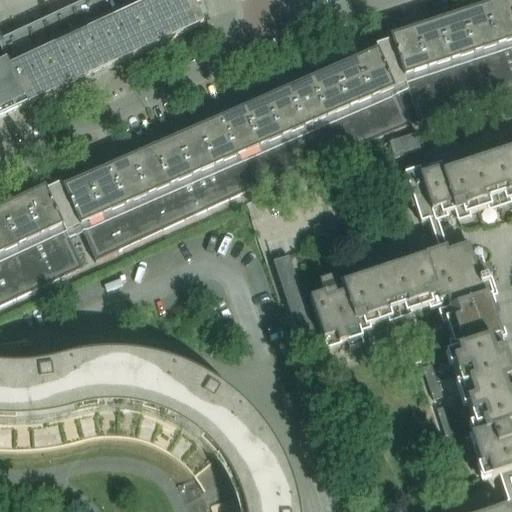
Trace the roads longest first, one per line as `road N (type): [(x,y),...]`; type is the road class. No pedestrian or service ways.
road 1 (residential): [(0,165),(270,36)]
road 2 (unknown): [(488,239),(370,249),(332,198),(262,222)]
road 3 (unknown): [(511,112),(391,154)]
